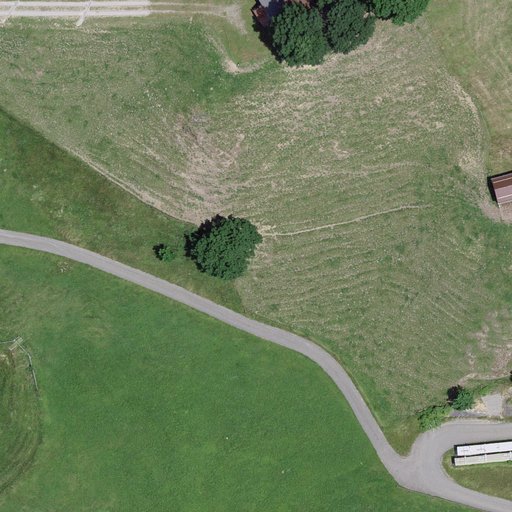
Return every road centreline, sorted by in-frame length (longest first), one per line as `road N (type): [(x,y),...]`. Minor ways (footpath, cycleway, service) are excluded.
road 1 (track): [(426,474),(395,468),(349,389),(328,362),(300,345),(155,283),(0,233)]
road 2 (track): [(0,11),(221,10)]
road 3 (unclassified): [(511,508),(455,492),(426,474),(428,450),(458,436),(511,432)]
